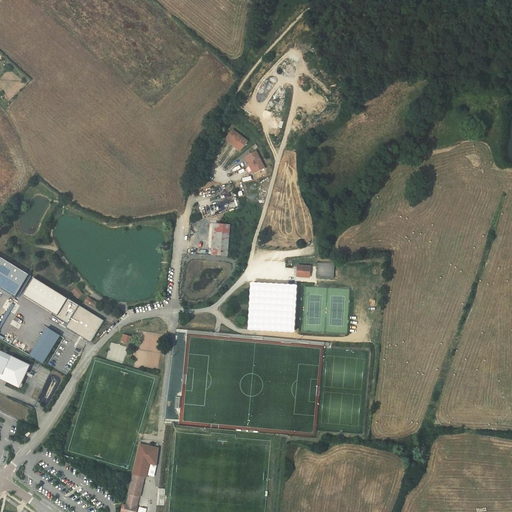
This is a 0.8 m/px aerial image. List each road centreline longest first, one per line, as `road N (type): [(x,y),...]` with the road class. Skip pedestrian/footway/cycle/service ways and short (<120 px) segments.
road 1 (unclassified): [(174,308),(129,318),(106,336),(3,479)]
road 2 (track): [(189,200),(219,116),(316,0)]
road 3 (track): [(254,245),(300,63)]
